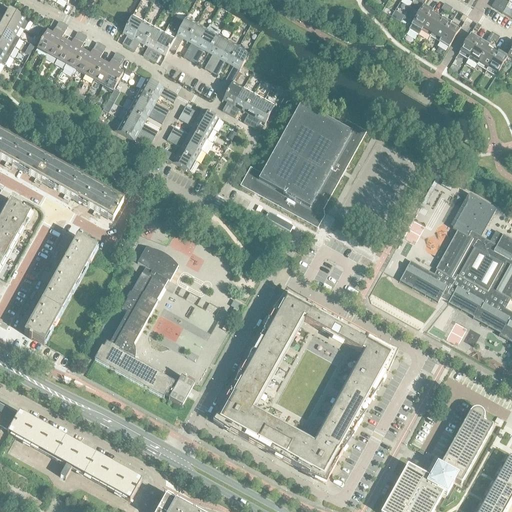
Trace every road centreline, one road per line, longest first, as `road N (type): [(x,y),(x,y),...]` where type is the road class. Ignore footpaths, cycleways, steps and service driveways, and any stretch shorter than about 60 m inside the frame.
road 1 (residential): [(349,315),(421,356),(338,503),(194,425)]
road 2 (residential): [(144,511),(162,479),(0,389)]
road 3 (tertiary): [(179,453),(0,354)]
road 4 (tertiary): [(0,368),(173,465)]
road 5 (residential): [(185,94),(28,0)]
road 6 (residential): [(274,274),(194,425)]
road 7 (tertiary): [(286,511),(179,453)]
road 8 (residential): [(0,317),(59,211)]
